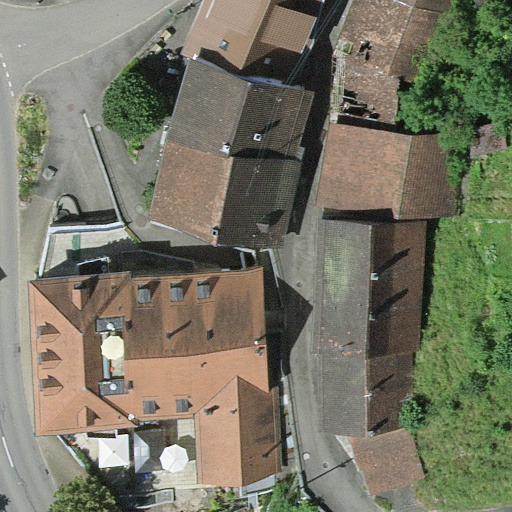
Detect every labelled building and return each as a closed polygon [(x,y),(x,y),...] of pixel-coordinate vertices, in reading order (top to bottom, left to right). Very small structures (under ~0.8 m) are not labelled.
[(213,0),(191,53),(277,83),(308,0),(213,0)] [(333,74),(331,74),(326,120),(332,121),(388,128),(392,74),(421,85),(452,10),(426,0),(362,0),(342,55),(333,74)] [(426,0),(452,10),(455,0),(426,0)] [(277,83),(191,53),(167,134),(168,134),(279,157),(299,90),(277,83)] [(462,138),(388,128),(332,121),(328,148),(351,152),(342,203),(448,217),(462,138)] [(472,151),(500,146),(496,126),(469,130),(472,151)] [(272,244),(276,228),(294,160),(279,157),(168,134),(164,154),(149,211),(272,244)] [(406,428),(416,220),(319,211),(312,350),(318,350),(320,426),(352,428),(368,493),(419,477),(406,428)] [(261,403),(255,271),(120,279),(120,274),(40,277),(31,278),(38,419),(126,415),(126,410),(196,406),(200,471),(274,467),(270,402),(261,403)]
